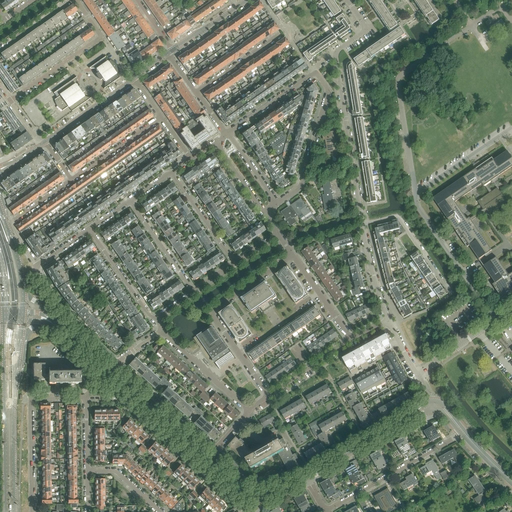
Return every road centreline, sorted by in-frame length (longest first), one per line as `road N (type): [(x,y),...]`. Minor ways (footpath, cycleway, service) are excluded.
road 1 (residential): [(245,511),(116,396),(85,397)]
road 2 (residential): [(363,224),(336,54)]
road 3 (residential): [(32,511),(31,397),(85,397)]
road 4 (residential): [(325,511),(462,432)]
road 5 (residential): [(10,100),(101,36),(76,0)]
road 6 (residential): [(277,202),(301,183),(316,133),(328,91),(315,73)]
road 7 (secondary): [(8,365),(10,511)]
road 8 (residential): [(236,349),(212,312),(292,255)]
road 9 (residential): [(213,450),(114,364)]
road 10 (residential): [(363,224),(398,216),(451,293)]
road 11 (residential): [(114,364),(60,310),(36,266)]
